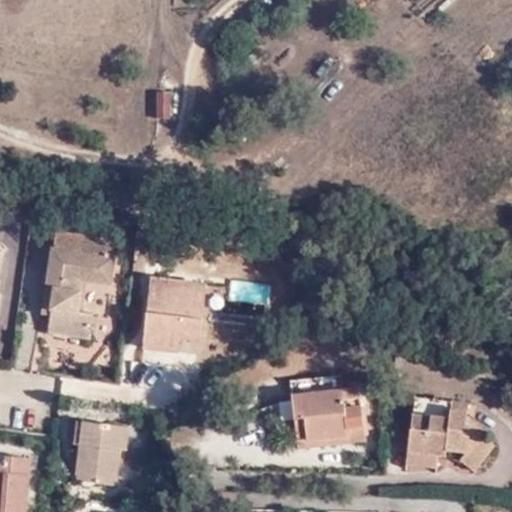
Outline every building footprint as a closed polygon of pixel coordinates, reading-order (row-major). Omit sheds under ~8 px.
[(153,118),(168,118),(168,94),(155,93),(153,118)] [(55,231),(46,292),(55,293),(52,316),(49,332),(89,337),(93,314),(77,311),(83,280),(111,283),(117,240),(55,231)] [(146,347),(161,349),(178,352),(181,336),(200,338),(206,284),(153,278),(145,347),(146,347)] [(55,293),(46,292),(42,315),(52,316),(55,293)] [(159,359),(161,349),(146,347),(146,359),(159,359)] [(291,378),(294,417),(304,417),(306,445),(360,441),(356,389),(340,389),(339,375),(291,378)] [(407,453),(438,456),(445,457),(446,451),(466,453),(460,461),(475,472),(493,446),(481,438),(486,433),(466,419),(468,404),(412,399),(407,453)] [(304,417),(294,417),(297,446),(306,445),(304,417)] [(82,444),(84,421),(77,420),(74,443),(82,444)] [(124,425),(84,421),(82,444),(77,480),(116,485),(124,425)] [(438,456),(407,453),(405,465),(436,468),(438,456)] [(0,511),(26,511),(31,458),(7,455),(7,462),(0,461),(0,511)]
